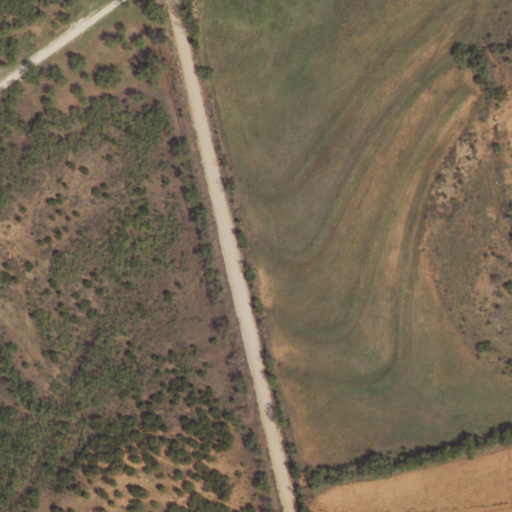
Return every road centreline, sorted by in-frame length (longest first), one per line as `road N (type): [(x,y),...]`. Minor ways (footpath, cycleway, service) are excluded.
road 1 (residential): [(290,511),(170,0)]
road 2 (residential): [(0,61),(111,0)]
